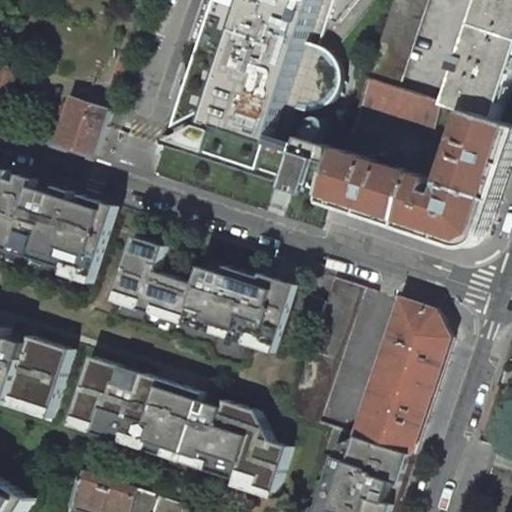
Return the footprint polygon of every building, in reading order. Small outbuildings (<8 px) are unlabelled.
[(225,0),(196,90),(193,89),(187,105),(191,106),(180,140),(241,160),(238,170),(245,172),(253,175),(256,165),(295,179),(297,175),(298,175),(294,188),(305,192),(309,179),(312,180),(308,193),(318,196),(322,184),(324,184),(323,188),(336,192),(350,150),(310,137),(308,142),(291,137),(302,107),(308,109),(314,110),(324,108),(329,107),(337,101),(344,93),(346,88),(347,83),(347,72),(344,62),(338,54),(330,48),(323,44),(320,43),(315,42),(313,42),(326,0),(225,0)] [(326,0),(313,42),(315,42),(320,43),(323,44),(331,22),(339,25),(345,8),(349,12),(353,1),(356,5),(358,0),(326,0)] [(401,88),(430,0),(399,0),(373,79),(401,88)] [(464,71),(453,104),(476,111),(503,120),(511,92),(511,0),(488,0),(469,57),(464,55),(459,69),(464,71)] [(111,94),(118,97),(131,58),(124,56),(111,94)] [(18,71),(0,65),(0,66),(0,122),(1,123),(18,71)] [(364,107),(436,130),(445,102),(401,88),(373,79),(364,107)] [(75,98),(60,143),(80,149),(99,156),(113,111),(75,98)] [(476,111),(447,195),(438,192),(441,184),(439,180),(427,176),(410,227),(465,246),(492,232),(501,203),(511,171),(511,122),(503,120),(476,111)] [(427,176),(350,150),(336,192),(333,201),(398,223),(410,227),(427,176)] [(0,244),(98,277),(119,212),(88,202),(87,204),(78,201),(81,192),(27,174),(24,181),(0,172),(0,244)] [(125,302),(282,354),(295,313),(301,294),(276,286),(278,281),(268,278),(265,287),(256,284),(259,275),(216,261),(207,286),(169,274),(178,248),(146,238),(125,302)] [(256,284),(265,287),(268,278),(259,275),(256,284)] [(323,422),(367,287),(340,278),(332,301),(325,321),(298,404),(303,415),(323,422)] [(303,289),(278,281),(276,286),(301,294),(302,291),(303,289)] [(325,321),(332,301),(302,291),(301,294),(295,313),(325,321)] [(410,301),(365,436),(417,453),(456,338),(442,312),(410,301)] [(0,399),(57,418),(79,350),(0,323),(0,399)] [(75,425),(280,494),(295,448),(279,442),(265,412),(99,356),(75,425)] [(397,511),(417,453),(365,436),(357,461),(342,456),(323,511),(397,511)] [(74,506),(91,511),(157,511),(163,496),(86,471),(74,506)] [(0,511),(31,511),(38,499),(0,475),(0,511)] [(185,511),(188,505),(163,496),(157,511),(185,511)]
